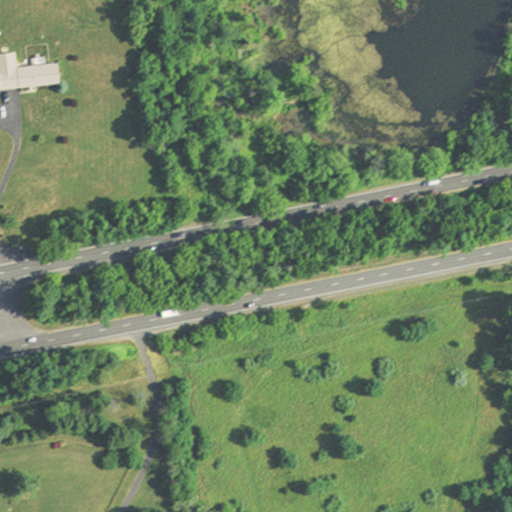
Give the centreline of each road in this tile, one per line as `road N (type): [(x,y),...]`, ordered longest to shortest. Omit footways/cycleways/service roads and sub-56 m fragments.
road 1 (trunk): [(0,354),(511,247)]
road 2 (trunk): [(511,174),(0,278)]
